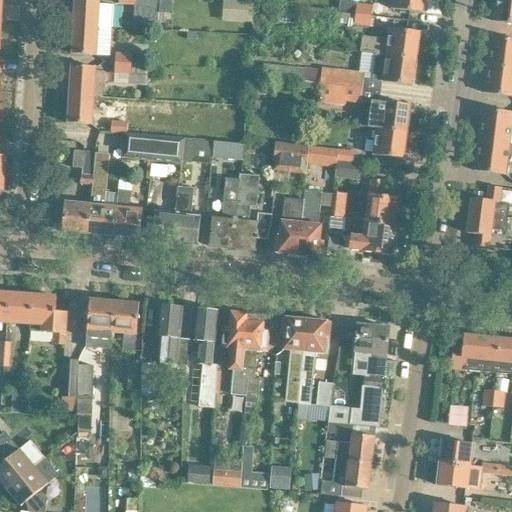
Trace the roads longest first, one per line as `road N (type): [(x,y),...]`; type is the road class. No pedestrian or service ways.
road 1 (residential): [(20,253),(426,302)]
road 2 (residential): [(426,302),(469,0)]
road 3 (residential): [(20,253),(36,0)]
road 4 (residential): [(400,511),(426,302)]
